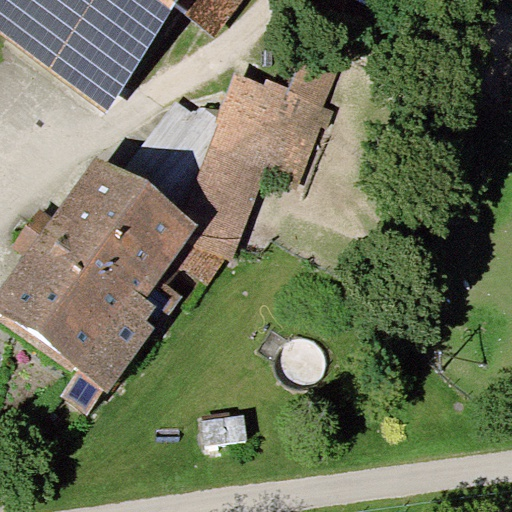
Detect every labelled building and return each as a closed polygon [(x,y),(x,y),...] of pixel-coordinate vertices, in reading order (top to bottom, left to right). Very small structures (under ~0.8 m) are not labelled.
[(0,0),(0,17),(83,78),(140,0),(0,0)] [(140,0),(83,78),(125,110),(206,0),(140,0)] [(287,113),(249,96),(228,86),(223,138),(203,184),(181,222),(195,235),(207,239),(227,247),(238,251),(287,113)] [(203,184),(223,138),(176,108),(125,180),(181,222),(203,184)] [(9,318),(88,378),(130,327),(153,344),(174,316),(150,296),(195,235),(181,222),(125,180),(110,173),(71,229),(49,213),(24,253),(45,269),(9,318)] [(216,277),(227,247),(207,239),(196,267),(216,277)] [(130,327),(88,378),(113,397),(153,344),(130,327)] [(240,414),(200,417),(203,447),(242,444),(240,414)]
